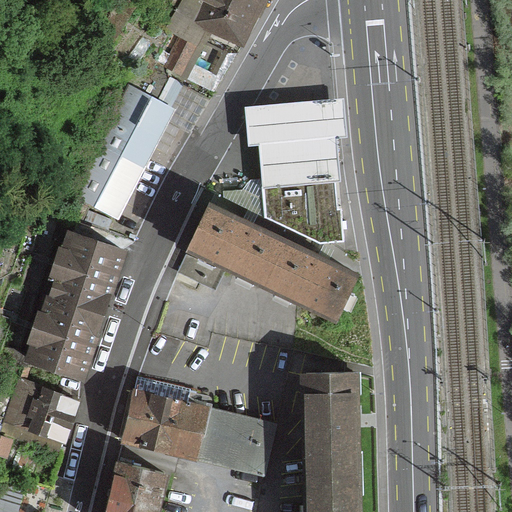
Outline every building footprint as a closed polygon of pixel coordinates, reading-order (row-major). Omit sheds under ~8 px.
[(203,0),(192,21),(241,49),(268,0),(203,0)] [(178,110),(129,84),(100,139),(149,164),(178,110)] [(248,147),(260,146),(263,175),(340,168),(338,140),(344,140),(341,99),(245,107),(248,147)] [(149,164),(100,139),(71,194),(119,219),(149,164)] [(344,237),(340,168),(263,175),(265,200),(344,237)] [(184,254),(261,291),(286,239),(209,202),(184,254)] [(105,319),(126,255),(68,236),(47,300),(105,319)] [(361,274),(286,239),(261,291),(336,327),(361,274)] [(85,383),(105,319),(47,300),(26,365),(85,383)] [(302,468),(363,465),(361,364),(301,365),(302,468)] [(85,383),(26,365),(7,426),(66,444),(85,383)] [(266,478),(280,421),(133,386),(119,442),(266,478)] [(156,511),(165,473),(120,462),(107,511),(156,511)] [(363,511),(363,465),(302,468),(303,511),(363,511)]
